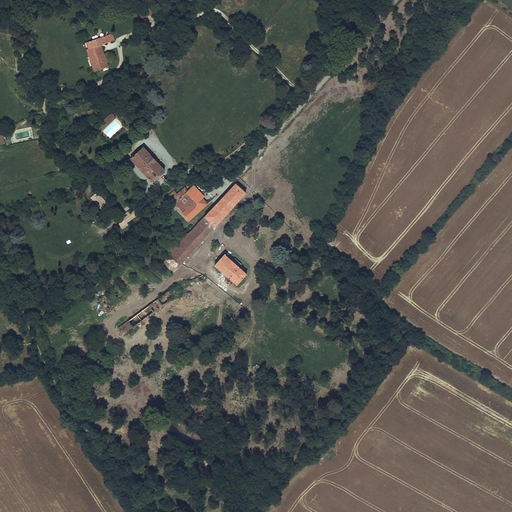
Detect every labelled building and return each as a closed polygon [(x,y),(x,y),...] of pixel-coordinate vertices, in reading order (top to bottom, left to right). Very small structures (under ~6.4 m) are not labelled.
[(99,39),(87,43),(89,49),(89,50),(91,49),(95,57),(90,59),(92,64),(94,63),(96,70),(109,66),(107,61),(106,61),(105,59),(106,58),(102,49),(101,49),(100,46),(108,43),(106,40),(100,42),(99,39)] [(112,113),(104,120),(106,123),(114,116),(112,113)] [(144,147),(131,158),(152,181),(165,170),(144,147)] [(236,184),(205,217),(215,227),(246,193),(236,184)] [(174,191),(167,197),(171,201),(172,200),(175,204),(175,203),(179,200),(183,205),(179,208),(184,213),(183,214),(189,221),(203,208),(198,203),(203,199),(204,197),(194,186),(188,191),(185,188),(177,195),(174,191)] [(111,207),(97,193),(91,198),(97,204),(105,213),(111,207)] [(203,199),(198,203),(203,208),(207,204),(206,202),(203,199)] [(153,208),(151,206),(149,208),(152,211),(151,212),(153,214),(156,213),(155,212),(158,209),(159,211),(167,206),(163,201),(153,208)] [(124,220),(119,224),(123,229),(129,225),(127,223),(138,215),(133,208),(126,213),(128,215),(123,219),(124,220)] [(205,217),(203,219),(209,225),(202,233),(206,237),(215,227),(205,217)] [(192,231),(168,252),(182,264),(190,255),(187,252),(194,244),(198,247),(206,237),(202,233),(209,225),(203,219),(192,231)] [(194,244),(187,252),(190,255),(198,247),(194,244)] [(225,253),(215,264),(237,284),(247,273),(239,266),(233,260),(225,253)] [(235,257),(233,260),(239,266),(242,263),(235,257)] [(104,279),(92,289),(109,309),(121,299),(104,279)] [(135,315),(124,323),(129,329),(135,325),(169,299),(164,293),(135,315)]
